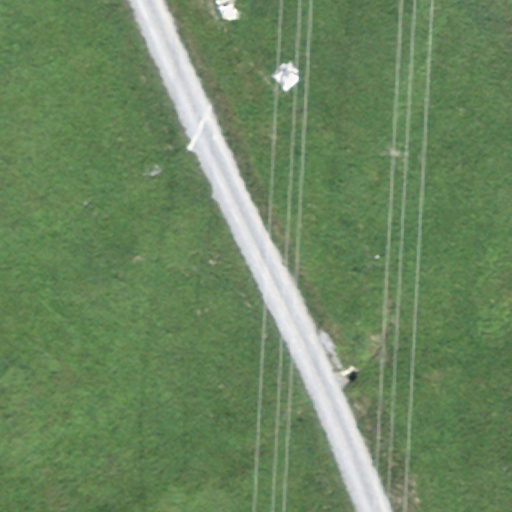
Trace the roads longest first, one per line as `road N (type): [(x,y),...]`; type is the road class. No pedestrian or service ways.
road 1 (track): [(240,0),(287,89),(417,287),(428,319),(433,461),(455,511)]
road 2 (track): [(371,511),(286,287),(147,0)]
